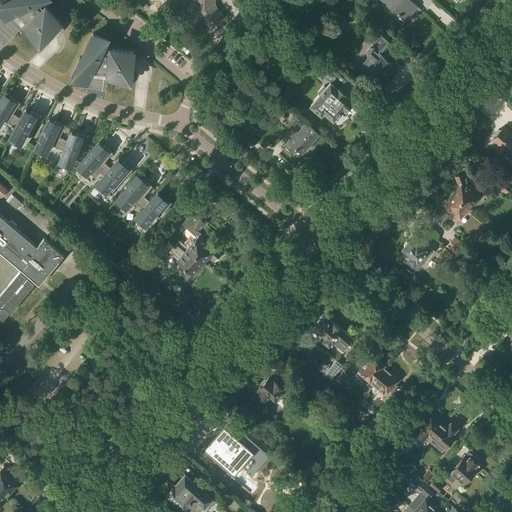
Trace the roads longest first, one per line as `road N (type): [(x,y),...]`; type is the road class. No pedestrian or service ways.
road 1 (residential): [(75,511),(318,240)]
road 2 (residential): [(318,240),(511,20)]
road 3 (residential): [(511,407),(318,240)]
road 4 (residential): [(179,124),(75,96),(0,51)]
road 5 (residential): [(318,240),(179,124)]
road 6 (residential): [(179,124),(185,80),(92,0)]
road 7 (track): [(452,356),(357,462)]
